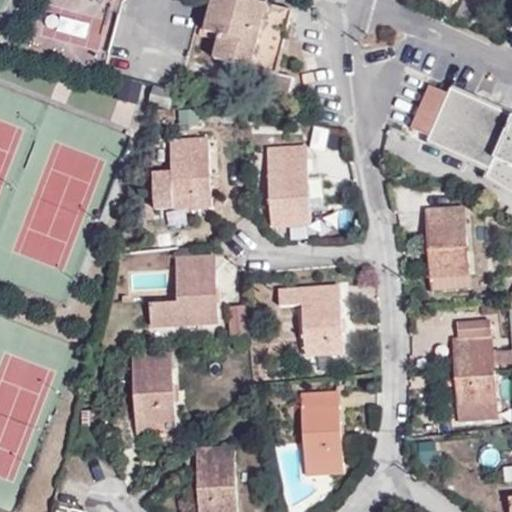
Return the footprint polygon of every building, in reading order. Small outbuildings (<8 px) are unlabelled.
[(295,79),(278,75),(294,11),(252,0),(213,0),(206,32),(221,36),(214,59),(260,71),(255,93),(290,102),(295,79)] [(511,112),(459,89),(456,95),(437,86),(418,129),(436,137),(435,143),(497,171),(494,177),(511,189),(511,112)] [(171,141),(174,209),(213,206),(209,139),(171,141)] [(312,225),(310,208),(309,180),(308,158),(294,159),(294,149),(268,150),(273,228),(312,225)] [(309,180),(310,208),(326,208),(325,178),(309,180)] [(427,210),(430,277),(469,275),(465,208),(427,210)] [(151,304),(152,328),(219,325),(215,258),(177,259),(179,303),(151,304)] [(469,275),(430,277),(431,291),(470,289),(469,275)] [(345,355),(340,287),(280,292),(281,307),(303,305),(307,357),(345,355)] [(229,308),(233,338),(247,336),(245,306),(229,308)] [(499,419),(492,320),(459,324),(459,338),(454,338),(459,421),(499,419)] [(138,423),(157,423),(176,421),(171,355),(134,356),(138,423)] [(301,396),(305,463),(344,460),(338,394),(301,396)] [(157,436),(157,423),(138,423),(138,436),(157,436)] [(238,511),(236,448),(197,451),(199,511),(238,511)] [(344,460),(305,463),(307,476),(345,474),(344,460)]
